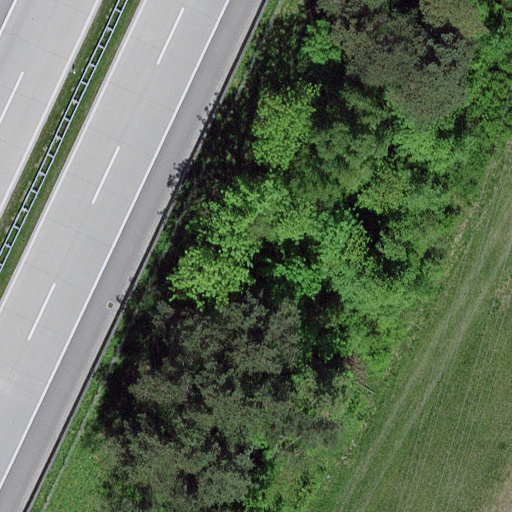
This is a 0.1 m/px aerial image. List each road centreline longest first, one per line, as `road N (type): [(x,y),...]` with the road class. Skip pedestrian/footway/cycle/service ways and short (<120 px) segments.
road 1 (motorway): [(0,428),(191,0)]
road 2 (motorway): [(61,0),(0,134)]
